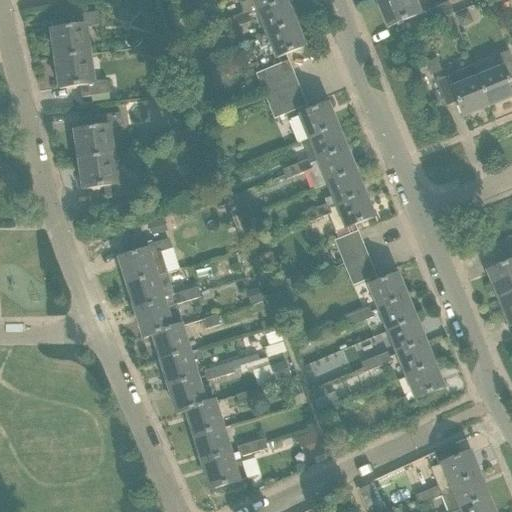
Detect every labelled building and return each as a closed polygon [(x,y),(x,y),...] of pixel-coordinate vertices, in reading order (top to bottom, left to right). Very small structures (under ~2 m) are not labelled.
[(255,15),(284,3),(282,0),(236,0),(242,15),(253,10),(255,15)] [(387,28),(420,15),(413,0),(378,0),(389,27),(387,27),(387,28)] [(264,37),(293,26),(284,3),(255,15),(258,21),(264,37)] [(448,3),(423,13),(427,25),(453,14),(448,3)] [(258,21),(255,15),(253,10),(242,15),(237,17),(242,28),(258,21)] [(84,27),(97,25),(95,13),(89,14),(69,17),(71,29),(51,32),(51,33),(53,32),(57,60),(88,56),(84,27)] [(467,13),(456,17),(460,29),(466,27),(469,18),(467,13)] [(226,34),(242,28),(237,17),(221,23),(226,34)] [(303,47),(302,47),(293,26),(264,37),(274,60),(304,48),(303,47)] [(511,90),(508,81),(511,79),(511,60),(509,52),(497,57),(502,69),(478,79),(477,79),(488,105),(511,95),(511,90)] [(107,83),(92,85),(88,56),(57,60),(61,89),(59,89),(59,90),(79,87),(81,98),(108,94),(107,83)] [(431,76),(442,72),(437,59),(425,63),(431,76)] [(270,81),(293,73),(288,61),(266,70),(270,81)] [(477,79),(478,79),(472,67),(436,82),(446,107),(456,103),(462,117),(463,117),(463,116),(488,105),(477,79)] [(275,93),(270,81),(266,70),(254,75),(264,98),(275,93)] [(275,93),(298,84),(293,73),(270,81),(275,93)] [(280,104),(302,95),(298,84),(275,93),(280,104)] [(284,115),(280,104),(275,93),(264,98),(273,120),(284,115)] [(284,115),(307,106),(302,95),(280,104),(284,115)] [(326,107),(327,106),(327,105),(288,121),(297,144),(335,128),(326,107)] [(108,127),(121,125),(119,114),(93,118),(95,129),(74,132),(74,133),(76,133),(80,161),(113,156),(108,127)] [(310,165),(344,151),(335,128),(297,144),(298,146),(302,144),(309,161),(310,165)] [(312,190),(353,174),(344,151),(310,165),(309,161),(295,166),(299,176),(306,173),(312,190)] [(129,184),(118,186),(113,156),(80,161),(85,190),(83,190),(83,191),(103,188),(105,199),(131,195),(129,184)] [(285,182),(299,176),(295,166),(281,172),(285,182)] [(328,210),(363,196),(353,174),(312,190),(313,192),(325,187),(330,198),(324,200),(326,205),(328,210)] [(240,194),(231,198),(238,216),(247,212),(240,194)] [(373,217),(371,218),(363,196),(328,210),(326,205),(313,211),(317,220),(326,216),(334,234),(373,218),(373,217)] [(304,226),(317,220),(313,211),(300,216),(304,226)] [(339,253),(362,243),(358,232),(334,242),(339,253)] [(160,254),(170,251),(167,241),(143,248),(144,252),(119,260),(119,261),(120,260),(128,286),(166,274),(160,254)] [(343,264),(367,254),(362,243),(339,253),(343,264)] [(511,249),(502,254),(506,265),(487,273),(487,274),(489,273),(500,299),(511,294),(511,249)] [(348,275),(371,266),(367,254),(343,264),(348,275)] [(352,287),(376,277),(371,266),(348,275),(352,287)] [(197,289),(173,296),(166,274),(128,286),(136,312),(198,293),(197,289)] [(396,277),(397,277),(397,276),(369,287),(378,310),(404,299),(396,277)] [(260,289),(246,293),(250,306),(264,302),(260,289)] [(176,307),(200,300),(198,293),(136,312),(145,338),(143,338),(143,339),(182,327),(176,307)] [(509,328),(511,326),(511,294),(500,299),(511,326),(509,327),(509,328)] [(387,333),(414,321),(404,299),(378,310),(387,333)] [(360,323),(371,319),(367,310),(356,314),(360,323)] [(345,329),(360,323),(356,314),(342,320),(345,329)] [(204,331),(219,326),(216,316),(201,321),(204,331)] [(396,355),(423,344),(414,321),(387,333),(396,355)] [(162,362),(195,351),(187,326),(182,327),(143,339),(154,336),(162,362)] [(406,378),(432,367),(423,344),(396,355),(406,378)] [(189,354),(195,352),(195,351),(162,362),(170,388),(197,380),(189,354)] [(380,368),(391,364),(387,354),(376,358),(380,368)] [(364,374),(380,368),(376,358),(360,364),(364,374)] [(285,363),(273,366),(278,380),(289,377),(285,363)] [(206,383),(232,374),(229,365),(202,373),(206,383)] [(442,388),(441,388),(432,367),(406,378),(415,400),(443,389),(442,388)] [(214,402),(205,405),(197,380),(170,388),(178,414),(176,414),(177,415),(214,403),(214,402)] [(237,407),(251,402),(249,393),(234,397),(237,407)] [(409,408),(408,403),(406,398),(392,403),(396,413),(409,408)] [(195,438),(222,429),(214,403),(177,415),(187,412),(195,438)] [(203,464),(230,456),(222,429),(195,438),(203,464)] [(307,467),(329,459),(318,430),(297,437),(307,467)] [(238,459),(266,450),(263,441),(235,449),(238,459)] [(468,455),(469,455),(469,454),(430,470),(437,488),(439,492),(477,477),(468,455)] [(242,465),(234,467),(230,456),(203,464),(211,490),(210,490),(210,491),(246,480),(242,465)] [(443,511),(455,511),(486,499),(477,477),(439,492),(437,488),(426,492),(429,502),(438,499),(443,511)] [(418,506),(429,502),(426,492),(414,497),(418,506)] [(491,511),(486,499),(455,511),(491,511)]
